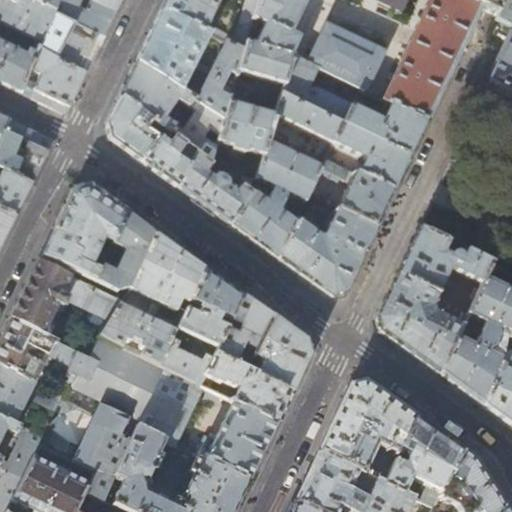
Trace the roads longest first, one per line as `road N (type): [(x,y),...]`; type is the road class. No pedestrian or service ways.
road 1 (residential): [(344,342),(74,139)]
road 2 (residential): [(344,342),(481,52)]
road 3 (residential): [(506,459),(344,342)]
road 4 (residential): [(262,511),(344,342)]
road 5 (residential): [(74,139),(0,286)]
road 6 (residential): [(74,139),(145,0)]
